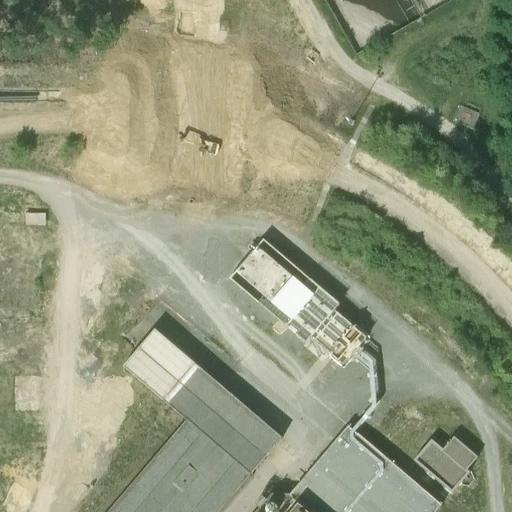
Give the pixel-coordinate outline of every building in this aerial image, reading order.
[(284,325),(319,287),(261,235),(227,274),(284,325)] [(28,237),(0,237),(0,322),(29,323),(28,237)] [(250,325),(208,291),(192,311),(234,345),(250,325)] [(310,334),(341,366),(367,342),(337,309),(310,334)] [(218,511),(281,437),(149,327),(117,365),(181,419),(102,511),(218,511)] [(290,494),(272,494),(256,511),(436,511),(442,506),(349,426),(290,494)] [(419,462),(454,492),(482,460),(455,437),(444,450),(435,443),(419,462)]
